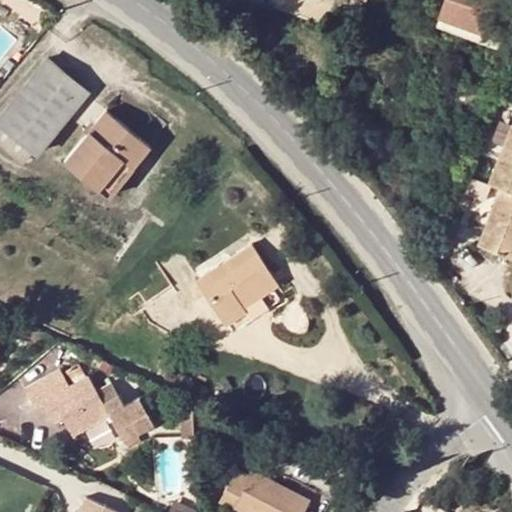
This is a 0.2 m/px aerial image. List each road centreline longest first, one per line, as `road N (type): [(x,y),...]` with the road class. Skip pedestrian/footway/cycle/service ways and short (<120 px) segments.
road 1 (primary): [(133,0),(219,55),(305,146),(414,281),(480,388)]
road 2 (residential): [(385,511),(480,388)]
